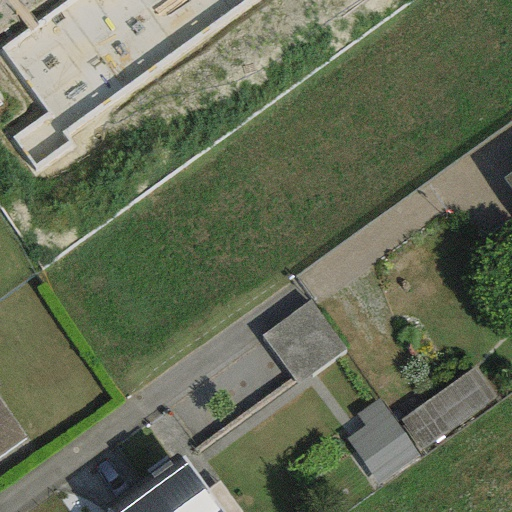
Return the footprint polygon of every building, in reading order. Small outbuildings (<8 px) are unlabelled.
[(511,192),(511,169),(501,177),(511,192)] [(308,314),(259,345),(292,396),(340,365),(308,314)] [(498,398),(476,370),(397,430),(414,459),(498,398)] [(414,459),(397,430),(380,401),(357,415),(363,426),(345,436),(374,483),(414,459)] [(0,459),(27,440),(0,403),(0,459)] [(222,511),(181,456),(104,511),(222,511)]
